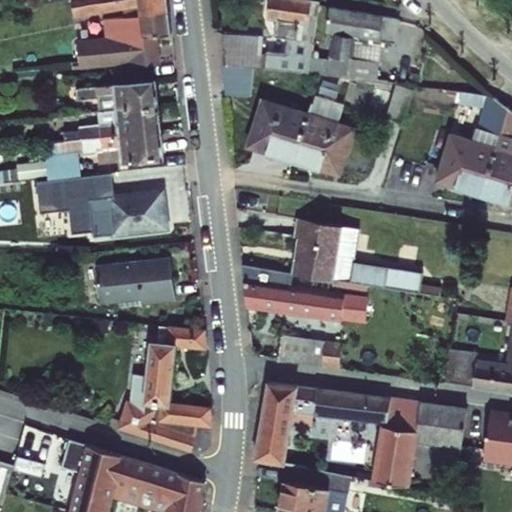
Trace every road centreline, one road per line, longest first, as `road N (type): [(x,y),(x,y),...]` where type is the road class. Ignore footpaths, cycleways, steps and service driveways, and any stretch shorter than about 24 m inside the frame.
road 1 (residential): [(233,367),(189,0)]
road 2 (residential): [(233,367),(511,402)]
road 3 (residential): [(229,476),(0,405)]
